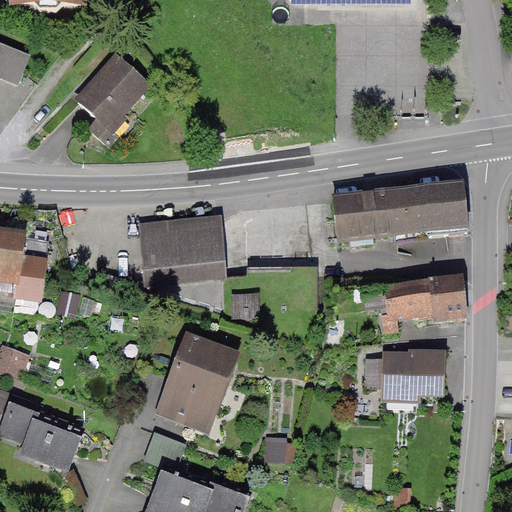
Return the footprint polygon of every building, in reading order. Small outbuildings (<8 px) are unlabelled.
[(65,6),(83,6),(82,0),(17,0),(17,6),(34,6),(41,14),(58,14),(65,6)] [(105,158),(158,94),(113,57),(60,121),(105,158)] [(429,239),(469,235),(464,189),(334,203),(339,242),(428,233),(429,239)] [(222,225),(139,233),(144,291),(227,283),(222,225)] [(26,241),(0,236),(0,291),(18,294),(17,299),(42,303),(48,265),(45,264),(48,247),(26,244),(26,241)] [(291,277),(291,271),(247,273),(249,326),(291,324),(290,311),(321,309),(320,276),(291,277)] [(434,319),(468,316),(465,282),(367,292),(368,306),(388,304),(389,317),(385,318),(386,333),(398,332),(397,318),(434,314),(434,319)] [(190,339),(161,414),(210,434),(240,358),(190,339)] [(0,363),(0,373),(26,380),(32,355),(4,347),(0,363)] [(412,396),(444,397),(445,358),(410,357),(410,360),(386,359),(384,400),(412,401),(412,396)] [(70,472),(84,434),(39,416),(41,411),(15,401),(3,434),(28,444),(24,454),(70,472)] [(186,446),(160,437),(151,460),(177,470),(186,446)] [(267,441),(265,463),(295,465),(296,447),(286,446),(287,442),(267,441)] [(244,511),(250,497),(215,484),(213,489),(166,472),(150,511),(244,511)] [(85,497),(76,479),(67,483),(76,501),(85,497)] [(408,492),(396,491),(395,510),(407,511),(408,492)]
